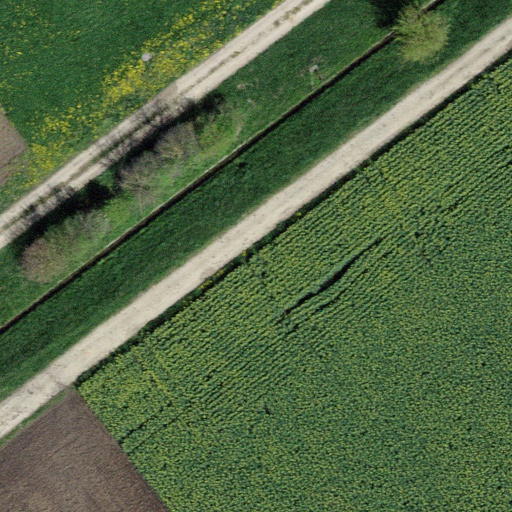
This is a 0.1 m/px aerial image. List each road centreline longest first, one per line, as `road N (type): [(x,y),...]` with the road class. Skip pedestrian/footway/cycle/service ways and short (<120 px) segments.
road 1 (track): [(0,421),(511,27)]
road 2 (track): [(0,224),(303,0)]
